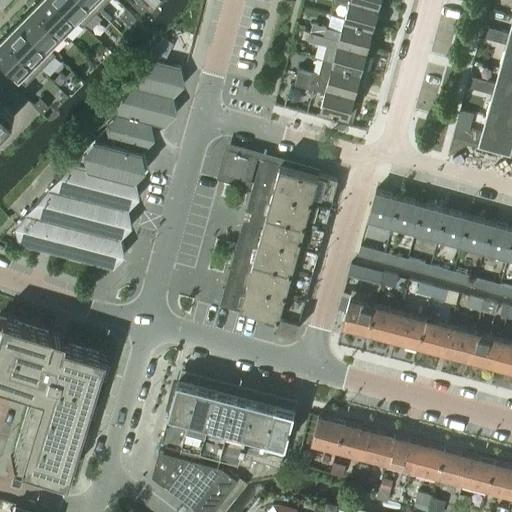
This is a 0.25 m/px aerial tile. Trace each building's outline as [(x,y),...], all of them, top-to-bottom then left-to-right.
[(58,0),(41,0),(35,6),(62,33),(76,19),(77,18),(58,0)] [(87,0),(58,0),(77,18),(76,19),(83,25),(98,10),(91,3),(87,0)] [(87,0),(91,3),(98,10),(107,0),(87,0)] [(135,0),(132,3),(141,12),(148,4),(142,0),(135,0)] [(370,0),(336,0),(349,3),(345,17),(373,24),(376,11),(382,12),(384,4),(370,0)] [(35,6),(21,21),(48,47),(49,46),(62,33),(35,6)] [(127,8),(120,16),(129,24),(136,17),(127,8)] [(369,39),(373,24),(345,17),(341,31),(326,27),(311,24),(310,30),(372,47),(374,40),(369,39)] [(21,21),(7,36),(34,62),(40,68),(56,53),(49,46),(48,47),(21,21)] [(483,25),(480,35),(488,37),(505,42),(505,41),(511,42),(511,32),(508,31),(491,27),(483,25)] [(304,29),(302,38),(308,40),(308,39),(326,44),(323,58),(366,70),(372,47),(310,31),(304,29)] [(7,36),(0,42),(0,58),(6,64),(12,71),(19,77),(25,84),(40,68),(34,62),(7,36)] [(505,42),(498,67),(506,69),(506,68),(511,69),(511,42),(505,41),(505,42)] [(119,110),(95,136),(143,148),(151,120),(166,124),(177,112),(173,96),(185,83),(180,64),(157,58),(117,103),(119,110)] [(299,67),(297,74),(360,92),(366,70),(323,58),(319,72),(299,67)] [(6,64),(0,70),(0,72),(5,78),(12,71),(6,64)] [(469,75),(466,85),(491,92),(492,91),(511,96),(511,69),(506,68),(506,69),(501,84),(494,82),(482,78),(469,75)] [(12,71),(5,78),(12,85),(19,77),(12,71)] [(297,74),(294,83),(325,91),(321,106),(337,110),(335,117),(352,121),(360,92),(297,74)] [(491,92),(485,117),(492,119),(492,118),(510,123),(511,122),(511,117),(511,96),(492,91),(491,92)] [(40,98),(33,105),(42,113),(49,106),(40,98)] [(0,130),(14,117),(0,103),(0,130)] [(455,125),(452,135),(485,144),(499,148),(510,151),(511,145),(511,122),(510,123),(492,118),(492,119),(488,134),(480,132),(464,127),(455,125)] [(95,136),(72,161),(136,178),(143,148),(95,136)] [(251,181),(258,155),(228,147),(221,172),(251,181)] [(113,265),(125,251),(121,235),(136,178),(72,161),(15,223),(20,241),(113,265)] [(331,201),(337,178),(279,162),(273,186),(331,201)] [(299,316),(331,201),(273,186),(240,302),(271,311),(268,323),(296,331),(300,317),(299,316)] [(393,222),(400,195),(376,188),(369,216),(393,222)] [(416,229),(423,201),(400,195),(393,222),(416,229)] [(439,235),(446,207),(423,201),(416,229),(439,235)] [(462,242),(470,214),(446,207),(439,235),(462,242)] [(485,248),(493,220),(470,214),(462,242),(485,248)] [(508,254),(511,239),(511,225),(493,220),(485,248),(508,254)] [(377,258),(379,248),(361,243),(359,252),(377,258)] [(400,264),(402,256),(383,251),(381,259),(400,264)] [(422,271),(424,262),(406,257),(404,265),(422,271)] [(428,272),(445,277),(448,268),(430,263),(428,272)] [(365,266),(362,277),(376,281),(379,270),(365,266)] [(454,269),(452,279),(468,283),(470,274),(454,269)] [(391,284),(393,273),(382,271),(379,282),(391,284)] [(476,276),(474,285),(492,290),(494,281),(476,276)] [(416,291),(431,295),(434,285),(419,281),(416,291)] [(511,295),(511,285),(500,283),(498,291),(511,295)] [(434,285),(431,295),(444,298),(446,288),(434,285)] [(481,308),(484,297),(469,292),(466,305),(481,308)] [(342,294),(339,307),(347,309),(343,323),(369,330),(376,302),(350,296),(342,294)] [(498,301),(484,297),(481,308),(495,312),(498,301)] [(376,302),(369,330),(393,337),(401,309),(376,302)] [(401,309),(393,337),(418,344),(426,316),(401,309)] [(43,378),(17,464),(63,478),(69,461),(65,460),(68,448),(72,449),(77,432),(74,431),(77,419),(81,420),(86,403),(82,402),(86,390),(90,392),(97,366),(94,365),(98,352),(59,340),(61,334),(0,316),(0,388),(16,394),(18,387),(31,391),(36,376),(43,378)] [(426,316),(418,344),(443,350),(451,322),(426,316)] [(451,322),(443,350),(468,357),(476,329),(451,322)] [(476,329),(468,357),(493,364),(501,336),(476,329)] [(511,338),(501,336),(493,364),(511,368),(511,338)] [(162,439),(181,444),(198,382),(178,377),(166,420),(163,433),(162,439)] [(201,450),(202,443),(218,387),(198,382),(181,444),(201,450)] [(236,392),(218,387),(202,443),(201,450),(204,451),(220,455),(236,392)] [(220,455),(239,460),(241,454),(256,398),(237,392),(236,392),(220,455)] [(260,458),(275,403),(256,398),(241,454),(239,460),(250,463),(252,456),(260,458)] [(280,463),(283,452),(295,408),(275,403),(260,458),(280,463)] [(338,447),(345,419),(319,412),(312,440),(338,447)] [(363,453),(370,425),(345,419),(338,447),(363,453)] [(387,460),(395,432),(370,425),(363,453),(387,460)] [(412,466),(420,439),(395,432),(387,460),(412,466)] [(437,473),(445,445),(420,439),(412,466),(437,473)] [(462,480),(469,452),(445,445),(437,473),(462,480)] [(160,446),(153,471),(161,477),(180,451),(160,446)] [(302,450),(298,463),(309,466),(313,453),(302,450)] [(161,477),(169,483),(191,454),(180,451),(161,477)] [(487,486),(494,459),(469,452),(462,480),(487,486)] [(169,483),(192,501),(222,462),(191,454),(169,483)] [(346,463),(334,459),(330,471),(343,474),(346,463)] [(511,493),(511,491),(511,463),(494,459),(487,486),(511,493)] [(368,462),(360,460),(355,478),(363,480),(368,462)] [(211,511),(239,475),(222,462),(192,501),(206,511),(211,511)] [(383,476),(380,485),(390,488),(393,479),(383,476)] [(431,492),(418,488),(414,500),(428,504),(431,492)] [(431,497),(427,511),(432,511),(440,511),(444,501),(431,497)]
